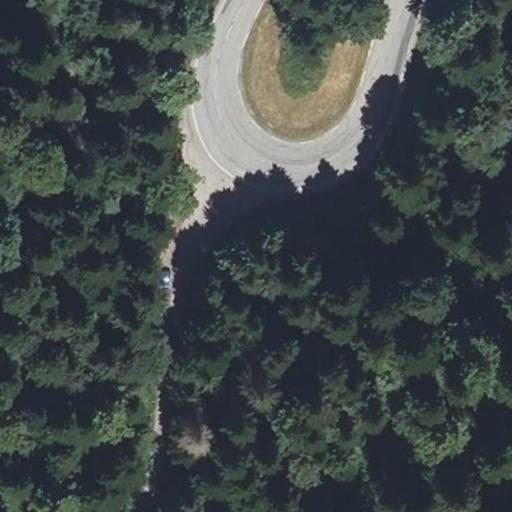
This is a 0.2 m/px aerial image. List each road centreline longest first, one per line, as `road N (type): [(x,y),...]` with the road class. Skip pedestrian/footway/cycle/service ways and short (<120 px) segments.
road 1 (secondary): [(243,0),(215,53),(214,104),(242,145),(294,168),(344,155),(372,125),(406,0)]
road 2 (track): [(148,511),(193,257),(242,145)]
